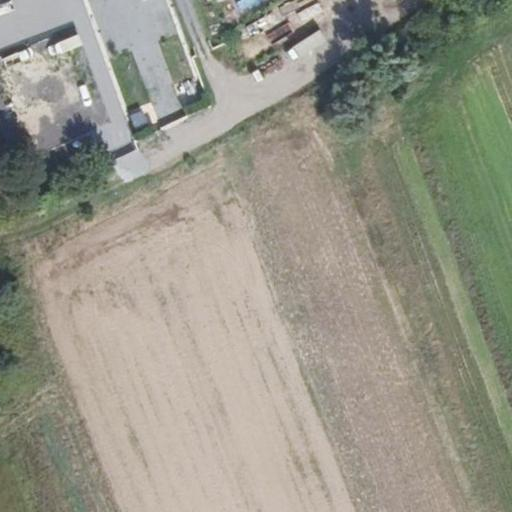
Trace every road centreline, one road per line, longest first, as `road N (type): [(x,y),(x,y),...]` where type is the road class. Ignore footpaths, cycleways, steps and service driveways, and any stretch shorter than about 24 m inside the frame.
road 1 (track): [(0,243),(122,179),(403,0)]
road 2 (track): [(89,511),(0,272)]
